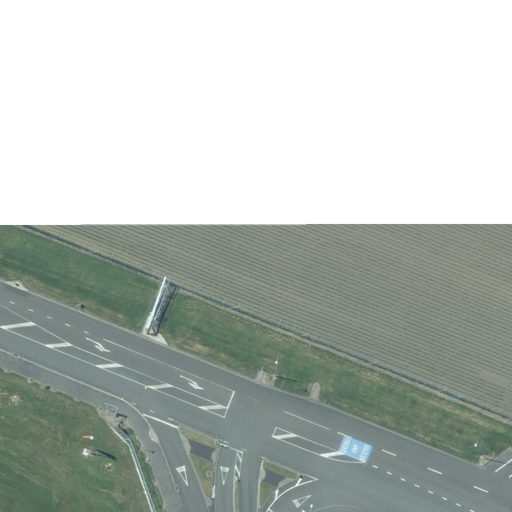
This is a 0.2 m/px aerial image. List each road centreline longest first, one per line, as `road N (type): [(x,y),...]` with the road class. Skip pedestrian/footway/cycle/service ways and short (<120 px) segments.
road 1 (unclassified): [(196,511),(168,437),(112,354)]
road 2 (unclassified): [(112,354),(241,408)]
road 3 (unclassified): [(268,419),(382,469)]
road 4 (unclassified): [(0,307),(112,354)]
